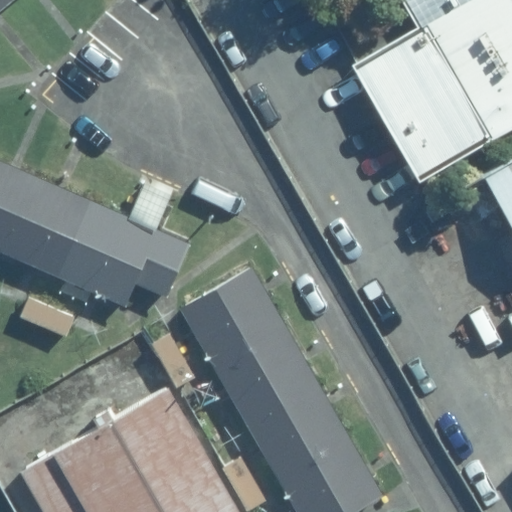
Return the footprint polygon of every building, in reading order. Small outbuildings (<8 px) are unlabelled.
[(511,0),(407,0),(420,23),(353,61),(421,178),(511,125),(511,0)] [(511,156),(488,169),(511,211),(511,156)] [(155,223),(0,162),(0,240),(129,291),(155,223)] [(250,253),(170,302),(301,511),(340,511),(392,480),(250,253)] [(77,312),(29,294),(23,310),(71,329),(77,312)] [(180,382),(196,373),(171,329),(155,338),(175,373),(180,382)] [(180,382),(175,373),(22,460),(51,511),(254,511),(252,507),(227,464),(180,382)] [(268,498),(243,454),(227,464),(252,507),(268,498)] [(10,511),(0,494),(0,511),(10,511)]
